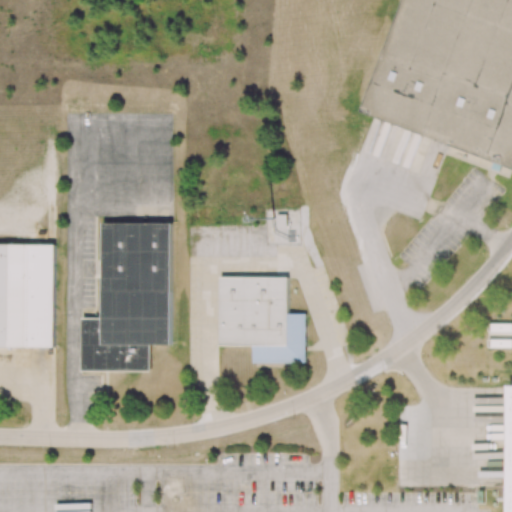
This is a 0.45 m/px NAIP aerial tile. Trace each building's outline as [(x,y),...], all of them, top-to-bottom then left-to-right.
[(511,0),(404,0),(363,111),(511,166),(511,0)] [(499,170),(502,163),(468,152),(465,161),(474,164),(476,157),(480,159),(479,164),(499,170)] [(104,222),(103,317),(83,317),(83,371),(151,371),(151,345),(172,345),(173,222),(104,222)] [(0,243),(0,345),(54,346),(55,244),(0,243)] [(220,276),(220,346),(255,346),(255,361),(305,361),(305,313),(290,313),(289,275),(220,276)] [(510,335),(511,324),(490,324),(489,335),(510,335)]
